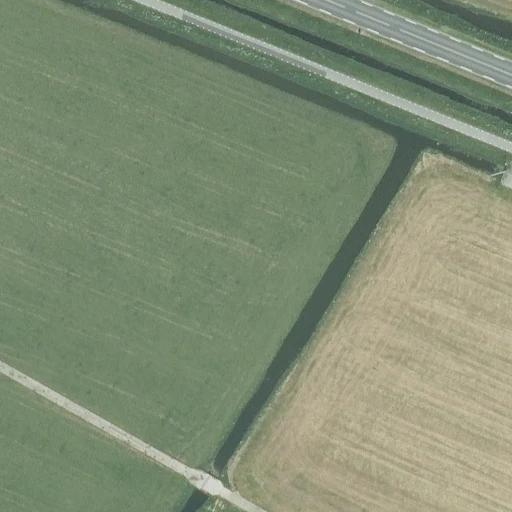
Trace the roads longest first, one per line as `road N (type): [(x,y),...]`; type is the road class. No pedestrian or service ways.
road 1 (track): [(254,511),(0,367)]
road 2 (primary): [(511,76),(322,0)]
